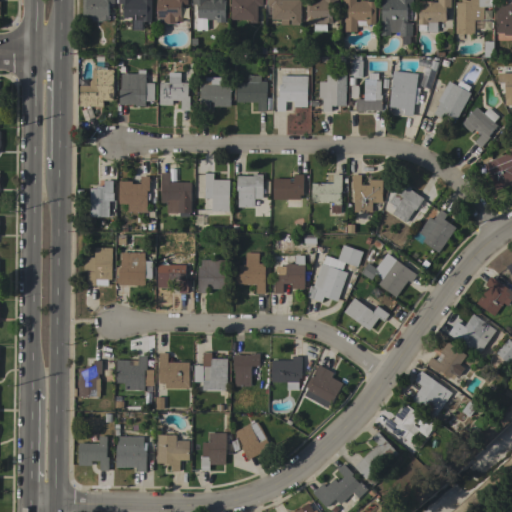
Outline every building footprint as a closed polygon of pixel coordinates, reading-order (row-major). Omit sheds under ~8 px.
[(114,0),(114,4),(108,4),(108,15),(109,15),(109,20),(102,20),(102,21),(83,21),(83,0),(114,0)] [(151,0),(151,22),(143,22),(143,30),(131,30),(131,18),(123,18),(123,3),(118,3),(118,0),(151,0)] [(187,0),(187,4),(181,4),(181,17),(182,17),(182,21),(176,21),(176,23),(163,23),(163,19),(157,19),(157,0),(187,0)] [(197,17),(197,6),(197,4),(193,4),(193,0),(224,0),(224,17),(225,17),(225,23),(216,22),(216,20),(207,20),(207,30),(196,30),(197,17)] [(257,23),(248,23),(248,20),(230,20),(230,0),(262,0),(262,6),(257,6),(257,23)] [(300,0),(300,24),(290,24),(290,20),(288,20),(288,25),(280,25),(281,20),(271,20),(271,13),(270,13),(270,6),(267,6),(267,0),(300,0)] [(306,0),(337,0),(337,5),(332,5),(331,16),(332,16),(332,23),(326,23),(326,31),(313,31),(314,22),(306,22),(306,20),(306,0)] [(342,0),(356,0),(356,2),(360,2),(360,0),(368,0),(368,1),(375,1),(375,24),(366,24),(366,26),(356,26),(356,32),(344,32),(345,18),(347,18),(347,6),(342,6),(342,0)] [(381,20),(381,0),(412,0),(412,7),(407,7),(406,19),(407,19),(407,23),(412,23),(412,36),(399,36),(399,32),(390,32),(390,35),(380,35),(381,20)] [(433,1),(433,2),(437,2),(437,0),(450,0),(450,7),(446,7),(446,21),(437,21),(437,32),(426,32),(426,25),(417,25),(417,19),(418,19),(418,1),(433,1)] [(455,2),(461,2),(461,0),(491,0),(491,7),(483,7),(483,20),(474,20),(474,34),(455,34),(455,2)] [(511,35),(503,35),(503,33),(495,33),(496,5),(506,5),(506,3),(509,3),(509,2),(511,2),(511,35)] [(493,41),(493,57),(483,57),(483,42),(493,41)] [(349,55),(361,56),(361,60),(362,60),(362,77),(360,77),(360,78),(353,77),(353,76),(348,75),(349,55)] [(113,100),(103,100),(103,107),(78,106),(79,92),(79,85),(89,85),(89,82),(92,78),(92,70),(96,70),(96,69),(114,69),(113,100)] [(159,82),(168,82),(168,72),(180,72),(180,82),(187,82),(187,96),(190,96),(189,110),(180,110),(181,100),(172,100),(172,105),(159,105),(159,82)] [(145,74),(145,83),(154,83),(154,101),(145,101),(145,106),(135,106),(135,104),(119,104),(119,89),(121,89),(121,73),(145,74)] [(378,73),(378,79),(380,79),(380,95),(382,95),(382,110),(365,110),(365,111),(355,111),(355,99),(364,99),(364,79),(368,79),(368,73),(378,73)] [(511,73),(511,105),(504,106),(504,83),(497,83),(497,73),(511,73)] [(247,83),(247,75),(260,75),(260,81),(266,81),(266,111),(257,111),(257,102),(236,102),(236,83),(247,83)] [(345,106),(331,106),(331,111),(322,111),(322,97),(318,97),(318,81),(326,81),(326,75),(346,75),(345,106)] [(417,78),(412,116),(403,115),(404,108),(388,106),(392,75),(417,78)] [(307,76),(307,100),(309,100),(309,105),(307,105),(307,107),(293,107),(294,102),(285,101),(285,111),(276,111),(276,97),(278,97),(278,84),(281,84),(281,76),(307,76)] [(214,107),(214,102),(210,102),(210,111),(199,111),(200,77),(230,77),(230,107),(214,107)] [(448,81),(456,85),(459,81),(470,86),(467,91),(470,93),(456,120),(443,113),(440,118),(433,114),(439,102),(437,101),(448,81)] [(476,107),(483,113),(488,107),(498,116),(493,122),(497,125),(488,136),(490,137),(480,147),(474,142),(480,134),(474,129),(470,133),(461,124),(476,107)] [(511,187),(511,188),(509,184),(495,190),(488,171),(486,172),(483,163),(511,151),(511,187)] [(161,172),(170,172),(169,182),(191,182),(191,213),(189,213),(189,217),(179,216),(179,212),(177,212),(177,213),(166,213),(167,203),(160,203),(161,172)] [(204,173),(213,173),(213,180),(229,180),(229,212),(211,211),(211,198),(204,198),(204,173)] [(253,176),(253,174),(263,174),(261,198),(254,198),(254,207),(238,207),(238,191),(236,191),(236,176),(253,176)] [(290,178),(290,183),(293,183),(293,174),(303,174),(303,195),(300,195),(300,200),(273,200),(273,178),(290,178)] [(332,183),(332,174),(341,174),(341,203),(340,203),(340,213),(330,213),(331,203),(311,203),(311,183),(332,183)] [(382,202),(372,202),(372,212),(354,212),(354,189),(352,189),(352,174),(361,174),(361,185),(369,185),(369,179),(382,179),(382,202)] [(132,181),(132,184),(140,184),(140,176),(149,176),(149,179),(150,179),(150,182),(149,182),(149,191),(147,191),(147,212),(128,212),(128,204),(118,204),(119,181),(132,181)] [(89,188),(96,188),(96,186),(104,186),(104,180),(112,180),(112,193),(114,193),(114,202),(109,202),(109,217),(90,217),(89,188)] [(424,198),(415,211),(414,210),(405,223),(391,214),(395,208),(387,203),(388,202),(383,199),(390,188),(388,187),(392,182),(400,187),(403,182),(411,188),(410,189),(424,198)] [(429,217),(433,219),(440,209),(447,214),(444,219),(456,227),(438,252),(422,241),(424,237),(418,233),(429,217)] [(125,235),(125,244),(117,245),(117,235),(125,235)] [(362,252),(357,267),(337,260),(342,245),(362,252)] [(111,280),(108,280),(108,286),(86,285),(86,272),(83,272),(83,257),(94,257),(94,247),(112,248),(111,280)] [(144,252),(144,258),(145,258),(145,285),(142,285),(142,286),(139,286),(139,285),(118,285),(118,283),(116,283),(116,267),(120,267),(120,252),(144,252)] [(416,274),(411,282),(407,280),(396,297),(378,284),(381,279),(375,274),(371,280),(360,273),(367,263),(375,268),(386,253),(416,274)] [(294,256),(294,255),(304,255),(304,289),(291,289),(291,283),(283,283),(282,294),(274,294),(273,279),(276,279),(276,267),(273,267),(273,256),(294,256)] [(228,260),(228,289),(211,289),(211,284),(207,284),(207,293),(198,293),(198,267),(201,267),(201,259),(228,260)] [(265,294),(256,294),(256,284),(234,284),(235,265),(245,265),(245,259),(259,259),(259,263),(265,263),(265,294)] [(185,265),(185,278),(187,278),(187,293),(178,293),(178,283),(170,283),(170,288),(157,288),(157,264),(185,265)] [(347,272),(337,301),(323,296),(321,302),(306,297),(309,285),(313,286),(321,264),(347,272)] [(511,291),(511,298),(507,306),(503,303),(494,315),(476,303),(487,286),(484,284),(490,276),(511,291)] [(343,312),(354,297),(361,303),(365,297),(389,314),(383,321),(378,318),(369,330),(343,312)] [(458,318),(466,323),(473,313),(476,315),(478,312),(484,317),(482,320),(495,329),(478,354),(448,333),(458,318)] [(511,339),(511,366),(497,353),(510,338),(511,339)] [(466,355),(459,364),(462,366),(453,380),(439,370),(437,372),(425,364),(431,356),(439,362),(443,355),(439,352),(447,341),(466,355)] [(227,390),(202,390),(202,382),(193,382),(193,365),(202,365),(202,352),(211,352),(211,358),(227,359),(227,390)] [(158,353),(167,353),(167,362),(188,362),(188,388),(165,388),(165,383),(158,383),(158,353)] [(233,355),(249,355),(249,353),(259,354),(259,366),(251,366),(250,386),(234,386),(234,370),(233,370),(233,355)] [(137,360),(137,355),(146,356),(146,370),(150,370),(150,386),(144,386),(144,390),(124,390),(124,383),(116,383),(116,360),(137,360)] [(292,360),(292,356),(301,356),(301,378),(298,378),(298,390),(286,390),(286,382),(271,382),(271,360),(292,360)] [(78,368),(85,368),(85,366),(93,366),(93,360),(101,360),(101,381),(98,381),(97,396),(78,396),(78,368)] [(333,373),(331,377),(342,383),(332,403),(330,402),(327,408),(303,395),(307,388),(305,387),(311,376),(311,377),(318,364),(333,373)] [(451,393),(434,417),(411,401),(421,386),(414,380),(421,371),(451,393)] [(477,407),(469,417),(461,411),(468,401),(477,407)] [(382,425),(388,417),(392,420),(394,417),(393,417),(403,402),(419,414),(420,412),(434,422),(424,436),(418,431),(410,442),(404,438),(402,440),(382,425)] [(248,424),(249,426),(250,426),(255,423),(259,429),(264,439),(265,439),(271,450),(263,454),(262,452),(247,460),(241,447),(242,446),(234,431),(248,424)] [(398,453),(392,459),(391,457),(379,469),(384,475),(372,486),(353,466),(377,444),(370,438),(377,431),(398,453)] [(225,464),(209,464),(209,471),(200,471),(200,456),(201,456),(201,442),(208,442),(208,433),(225,433),(225,464)] [(156,435),(176,435),(176,440),(189,440),(189,460),(179,460),(179,471),(171,471),(171,465),(163,465),(163,463),(156,463),(156,435)] [(78,443),(98,443),(98,436),(106,436),(106,457),(108,457),(108,471),(99,471),(99,461),(91,461),(91,465),(78,465),(78,443)] [(143,445),(143,450),(146,450),(145,472),(136,471),(136,468),(115,467),(115,445),(143,445)] [(312,493),(322,483),(325,487),(334,479),(337,483),(343,477),(336,470),(343,463),(353,474),(351,476),(359,483),(360,482),(367,489),(358,498),(352,492),(340,505),(334,499),(326,507),(312,493)] [(313,511),(294,511),(308,503),(313,511)]
